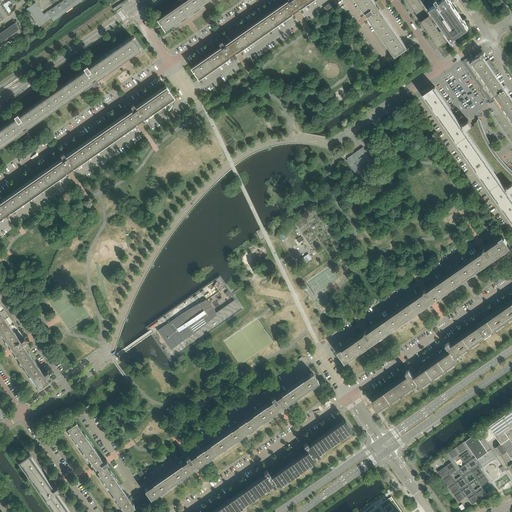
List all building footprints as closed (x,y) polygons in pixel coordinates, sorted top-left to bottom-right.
[(26,9),(39,27),(51,18),(53,21),(58,17),(82,0),(63,0),(43,14),(35,2),(26,9)] [(188,0),(160,20),(160,18),(159,19),(167,30),(210,0),(188,0)] [(285,0),(286,2),(231,41),(228,36),(227,37),(220,42),(221,43),(223,46),(193,67),(201,78),(232,56),(237,53),(297,11),(312,0),(285,0)] [(336,4),(335,3),(333,0),(324,6),(327,11),(336,4)] [(356,0),(395,56),(408,47),(374,0),(356,0)] [(435,11),(429,15),(418,0),(406,0),(439,46),(442,44),(447,41),(441,33),(444,31),(447,29),(452,36),(466,27),(469,25),(451,0),(427,0),(431,5),(435,11)] [(5,3),(3,5),(0,6),(0,13),(6,9),(8,8),(5,3)] [(10,11),(8,12),(6,9),(0,13),(0,16),(0,17),(0,20),(11,13),(10,11)] [(23,30),(19,25),(17,21),(14,23),(15,24),(12,26),(10,23),(7,26),(9,28),(6,30),(12,38),(23,30)] [(12,38),(6,30),(3,32),(1,29),(0,30),(0,34),(0,40),(3,44),(11,39),(13,38),(12,38)] [(0,146),(20,133),(23,137),(26,135),(29,133),(26,128),(91,83),(94,88),(97,86),(99,84),(96,80),(140,49),(134,39),(135,38),(134,36),(132,38),(132,37),(88,67),(86,65),(83,67),(85,69),(19,115),(17,113),(14,115),(15,118),(0,128),(0,146)] [(476,55),(466,62),(493,101),(490,103),(494,110),(493,115),(511,142),(511,97),(511,98),(494,75),(496,74),(498,72),(489,59),(486,60),(485,61),(482,57),(486,55),(483,51),(476,55)] [(0,217),(9,212),(48,184),(68,171),(138,122),(174,97),(166,86),(166,87),(136,108),(133,104),(134,104),(133,103),(127,107),(126,108),(126,107),(125,108),(128,112),(65,156),(63,153),(64,153),(63,152),(57,156),(56,157),(55,157),(58,161),(2,200),(0,196),(0,217)] [(460,126),(434,88),(436,87),(435,86),(423,95),(425,94),(460,144),(511,218),(511,199),(507,193),(511,189),(511,182),(504,188),(463,130),(471,124),(468,120),(460,126)] [(469,127),(464,130),(466,134),(470,140),(501,184),(504,188),(510,184),(509,182),(511,180),(511,173),(508,170),(504,166),(500,161),(496,157),(493,153),(491,149),(488,143),(485,138),(482,133),(480,127),(477,122),(477,121),(474,123),(475,125),(470,128),(469,127)] [(377,156),(378,155),(371,146),(365,150),(363,147),(352,155),(352,156),(346,160),(358,176),(359,176),(361,180),(370,174),(367,170),(380,161),(377,156)] [(340,349),(337,351),(345,362),(364,349),(371,344),(372,346),(374,345),(376,343),(375,342),(381,337),(422,308),(430,303),(432,305),(433,303),(435,302),(434,300),(444,293),(447,291),(454,286),(460,282),(467,277),(473,273),(480,268),(483,265),(489,261),(491,263),(493,262),(494,261),(493,259),(510,247),(502,236),(498,239),(486,248),(485,249),(484,248),(482,249),(483,250),(482,251),(460,267),(426,290),(425,289),(423,290),(423,291),(424,292),(367,331),(366,330),(364,332),(365,333),(342,348),(341,348),(340,349)] [(308,254),(301,259),(305,264),(312,259),(308,254)] [(219,276),(147,327),(150,332),(170,359),(181,351),(242,308),(235,298),(216,312),(215,311),(214,309),(213,306),(211,304),(209,302),(207,300),(207,299),(226,286),(219,276)] [(374,399),(372,401),(379,411),(379,410),(379,409),(380,408),(382,410),(386,407),(385,405),(411,387),(416,383),(418,382),(420,385),(420,386),(457,360),(457,359),(455,356),(457,355),(460,353),(462,352),(511,316),(511,300),(503,306),(502,307),(488,317),(487,318),(486,319),(485,319),(469,330),(468,331),(460,337),(452,342),(450,344),(448,342),(447,343),(445,344),(446,345),(444,347),(447,353),(444,355),(423,369),(420,372),(418,373),(417,374),(413,369),(410,371),(409,369),(407,370),(406,371),(407,373),(374,396),(375,398),(374,398),(374,399)] [(0,331),(13,349),(39,387),(49,380),(46,376),(49,373),(47,371),(44,373),(24,345),(23,343),(26,341),(25,339),(24,338),(0,303),(0,331)] [(196,466),(206,459),(278,409),(280,411),(281,410),(283,409),(281,407),(318,381),(312,372),(309,375),(309,376),(276,399),(273,395),(270,398),(273,401),(198,454),(195,450),(189,455),(189,454),(186,457),(188,460),(149,488),(148,487),(144,489),(150,498),(193,468),(195,471),(196,470),(198,468),(196,466)] [(511,410),(489,425),(495,434),(496,436),(501,443),(495,447),(500,455),(508,465),(507,466),(508,466),(511,472),(511,440),(510,437),(508,434),(505,431),(511,426),(511,408),(510,410),(511,410)] [(230,511),(231,511),(235,509),(267,487),(268,486),(271,484),(272,483),(273,482),(274,482),(277,486),(313,460),(313,459),(311,456),(312,455),(317,452),(342,434),(349,430),(351,428),(345,419),(342,420),(342,419),(337,422),(338,423),(322,434),(311,442),(309,438),(306,440),(302,443),(296,447),(297,448),(301,454),(277,471),(273,465),(272,464),(265,469),(262,471),(259,473),(262,476),(229,499),(225,502),(210,511),(230,511)] [(93,473),(95,472),(97,470),(126,511),(135,505),(132,501),(131,502),(105,465),(108,462),(108,461),(106,459),(102,462),(77,425),(78,425),(75,421),(67,427),(95,467),(91,470),(92,471),(93,473)] [(497,457),(484,438),(480,440),(475,433),(465,440),(474,454),(476,457),(473,458),(480,468),(481,468),(497,457)] [(489,480),(481,468),(480,468),(473,458),(460,468),(455,460),(460,456),(463,462),(474,454),(465,440),(446,454),(451,462),(438,471),(458,501),(467,495),(472,504),(486,494),(481,486),(489,480)] [(50,483),(29,452),(18,460),(53,511),(70,511),(56,491),(59,488),(56,485),(55,481),(53,482),(50,483)] [(506,474),(495,482),(498,486),(499,485),(509,478),(506,474)] [(368,511),(402,511),(401,510),(391,496),(368,511)]
